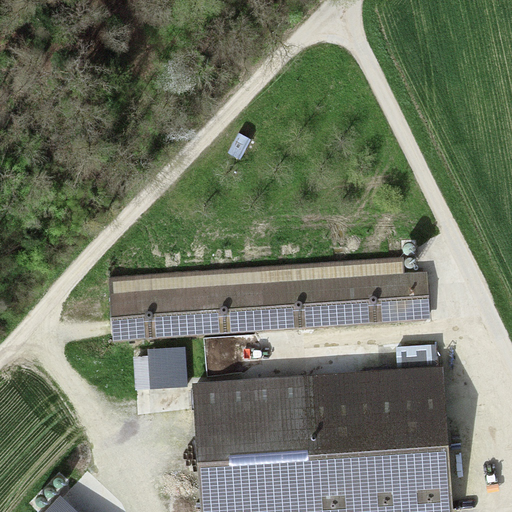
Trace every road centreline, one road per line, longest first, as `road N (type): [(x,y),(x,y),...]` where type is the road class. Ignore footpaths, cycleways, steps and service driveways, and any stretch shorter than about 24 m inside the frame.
road 1 (track): [(0,363),(339,0)]
road 2 (track): [(342,0),(511,364)]
